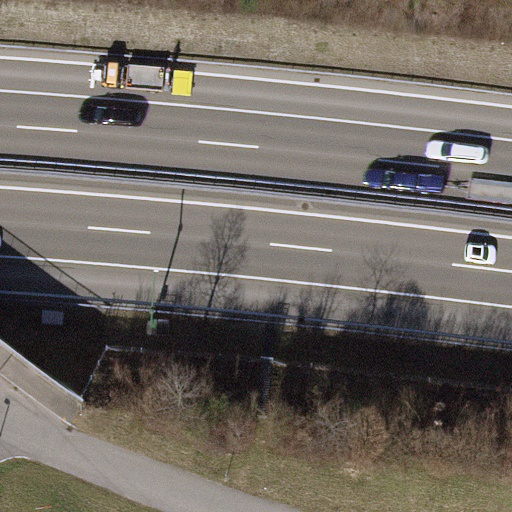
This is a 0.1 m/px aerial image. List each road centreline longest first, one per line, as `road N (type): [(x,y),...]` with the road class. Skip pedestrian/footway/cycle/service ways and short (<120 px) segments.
road 1 (motorway): [(0,221),(511,273)]
road 2 (motorway): [(511,176),(0,125)]
road 3 (residential): [(234,511),(0,423)]
